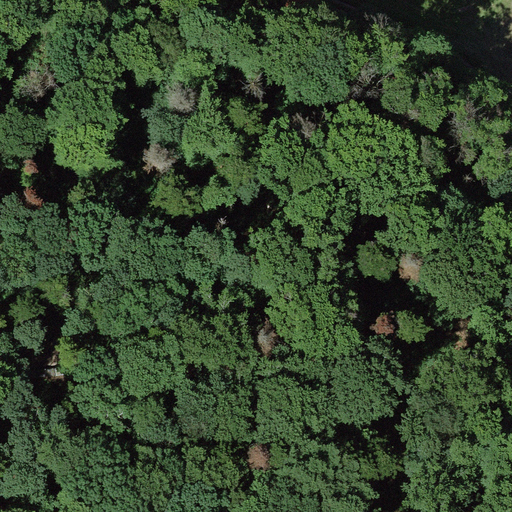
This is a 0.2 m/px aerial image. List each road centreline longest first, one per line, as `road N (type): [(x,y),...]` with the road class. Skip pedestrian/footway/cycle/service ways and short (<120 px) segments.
road 1 (track): [(291,380),(0,351)]
road 2 (track): [(511,164),(487,94),(448,62),(307,0)]
